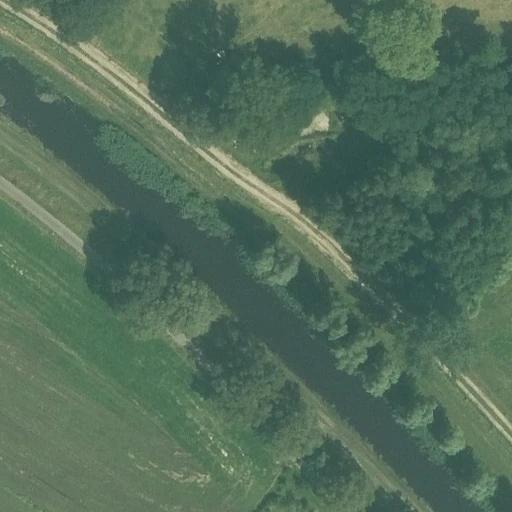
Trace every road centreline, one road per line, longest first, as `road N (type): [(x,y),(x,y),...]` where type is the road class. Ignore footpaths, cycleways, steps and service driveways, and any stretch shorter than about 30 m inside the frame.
road 1 (track): [(0,1),(60,37),(302,220),(511,436)]
road 2 (track): [(0,183),(227,382),(343,511)]
